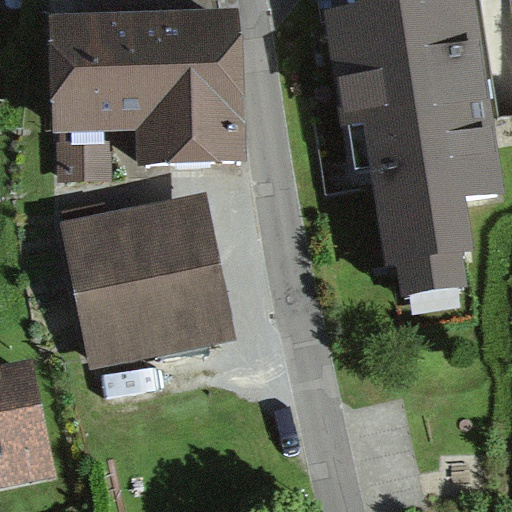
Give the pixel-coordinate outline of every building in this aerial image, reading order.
[(477,0),(387,0),(323,10),(347,168),(369,165),(384,268),(397,266),(402,297),(470,286),(465,255),(476,254),(467,199),(506,193),(477,0)] [(50,16),(54,130),(61,130),(104,129),(139,128),(141,169),(248,165),(243,9),(50,16)] [(104,129),(61,130),(61,140),(55,140),(56,182),(111,180),(110,139),(104,139),(104,129)] [(209,197),(66,225),(93,365),(236,338),(209,197)] [(34,360),(0,366),(0,486),(56,477),(34,360)]
